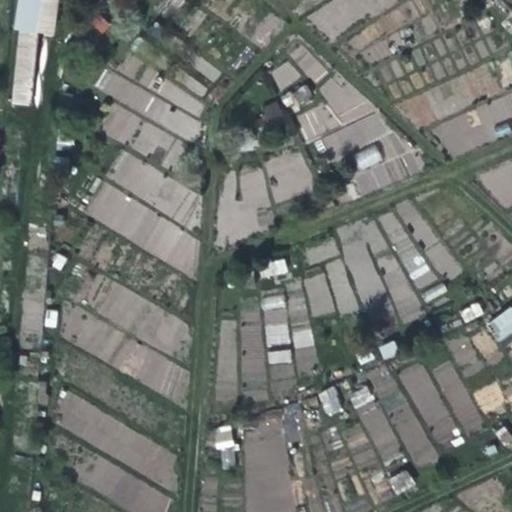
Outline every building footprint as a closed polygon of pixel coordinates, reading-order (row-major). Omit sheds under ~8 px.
[(18,0),(15,24),(20,25),(39,28),(51,31),(56,0),(18,0)] [(31,101),(39,28),(20,25),(14,99),(31,101)] [(94,88),(191,142),(202,122),(147,91),(159,71),(127,53),(116,74),(106,68),(94,88)] [(486,137),(511,131),(511,126),(511,125),(511,93),(477,101),(486,137)] [(170,170),(185,143),(114,103),(98,130),(170,170)] [(279,103),(263,105),(265,129),(282,127),(279,103)] [(353,155),(360,170),(382,159),(375,144),(353,155)] [(142,187),(143,179),(152,180),(155,161),(117,156),(112,183),(142,187)] [(241,206),(265,206),(266,169),(241,169),(241,206)] [(261,278),(288,274),(286,260),(259,264),(261,278)] [(260,298),(268,346),(290,342),(282,295),(260,298)] [(511,307),(510,305),(485,324),(499,342),(511,332),(511,307)] [(245,373),(263,372),(260,323),(243,324),(245,373)] [(269,364),(291,362),(290,349),(267,352),(269,364)] [(420,364),(401,374),(407,386),(426,375),(420,364)] [(367,386),(348,396),(355,410),(374,401),(367,386)] [(336,388),(319,392),(324,416),(341,412),(336,388)] [(233,427),(218,427),(217,467),(233,467),(233,427)] [(395,495),(415,487),(409,470),(389,477),(395,495)]
